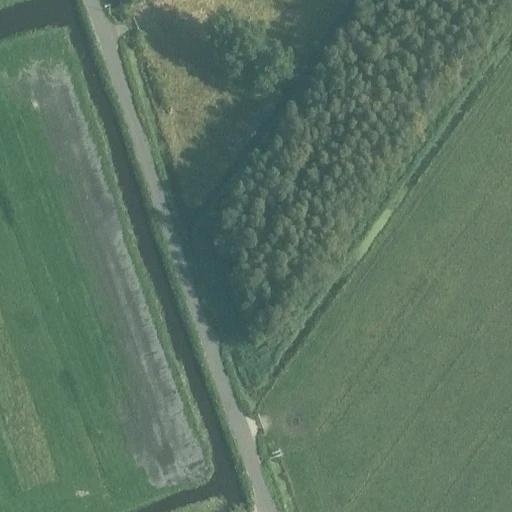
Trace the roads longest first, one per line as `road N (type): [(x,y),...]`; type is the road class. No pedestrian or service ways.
road 1 (unclassified): [(263,511),(83,0)]
road 2 (track): [(511,70),(259,423),(236,435)]
